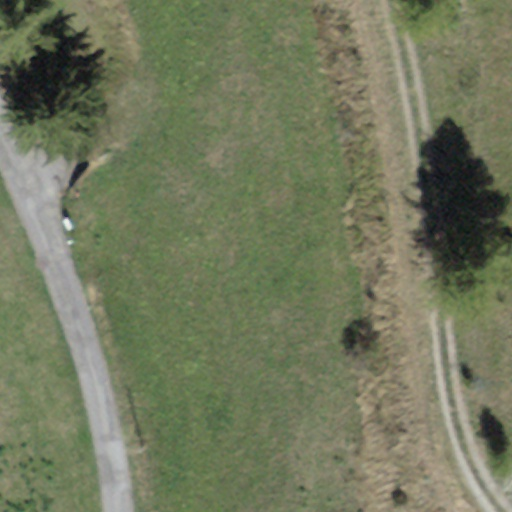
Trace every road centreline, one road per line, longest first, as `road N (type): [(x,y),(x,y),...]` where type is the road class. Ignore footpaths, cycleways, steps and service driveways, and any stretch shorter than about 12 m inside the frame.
road 1 (track): [(501,511),(450,404),(427,170),(391,0)]
road 2 (residential): [(0,142),(39,224),(117,479),(117,511)]
